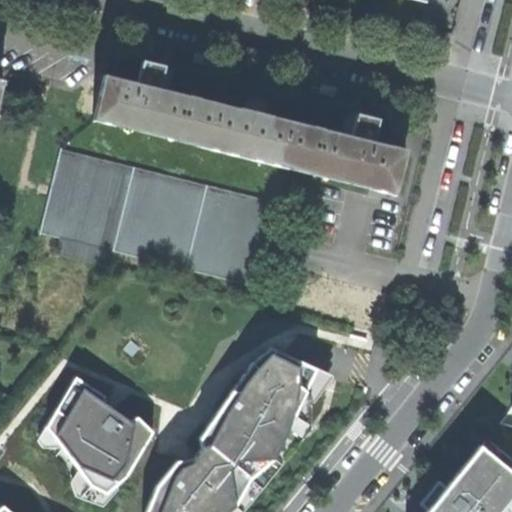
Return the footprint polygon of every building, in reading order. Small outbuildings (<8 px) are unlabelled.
[(150,90),(182,98),(188,76),(172,73),(156,68),(150,90)] [(401,153),(369,145),(338,137),(241,113),(182,98),(150,90),(100,78),(90,119),(391,194),(401,153)] [(338,137),(369,145),(375,122),(357,117),(344,114),(338,137)] [(110,251),(259,289),(265,264),(273,231),(280,204),(59,148),(38,233),(59,238),(110,251)] [(296,237),(273,231),(265,264),(288,270),(296,237)] [(107,265),(110,251),(59,238),(55,252),(107,265)] [(155,486),(143,511),(227,511),(234,507),(248,480),(273,460),(308,384),(289,368),(296,360),(270,348),(250,363),(198,438),(200,447),(193,458),(175,461),(155,486)] [(103,396),(74,377),(44,428),(89,487),(105,495),(125,477),(152,432),(137,418),(127,420),(103,403),(103,396)] [(511,425),(511,408),(501,423),(511,425)] [(425,511),(511,511),(511,459),(487,439),(446,488),(425,511)]
